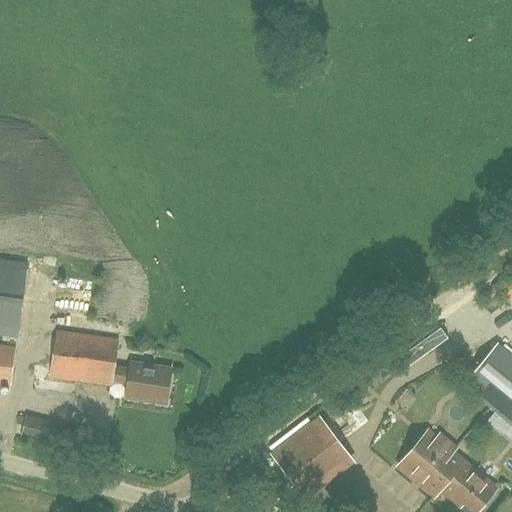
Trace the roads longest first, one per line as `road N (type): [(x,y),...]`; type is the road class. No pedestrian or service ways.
road 1 (track): [(139,511),(511,247)]
road 2 (unclassified): [(182,511),(0,463)]
